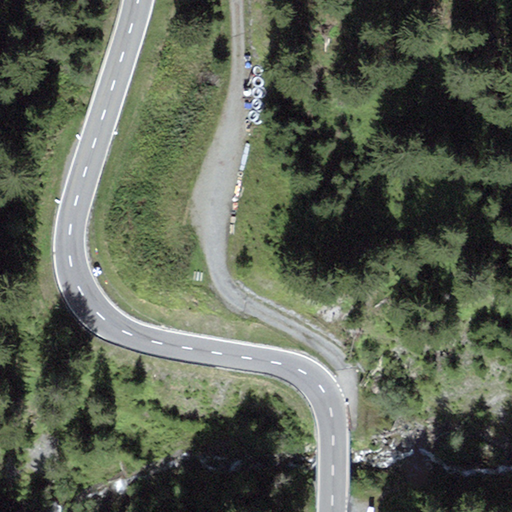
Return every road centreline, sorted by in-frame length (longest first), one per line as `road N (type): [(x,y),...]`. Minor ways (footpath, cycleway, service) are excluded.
road 1 (secondary): [(138,0),(74,203),(69,258),(79,291),(99,317),(144,340),(260,360),(318,384),(333,427),(333,511)]
road 2 (track): [(328,399),(342,393),(346,378),(330,350),(240,298),(216,254),(241,74),(237,0)]
